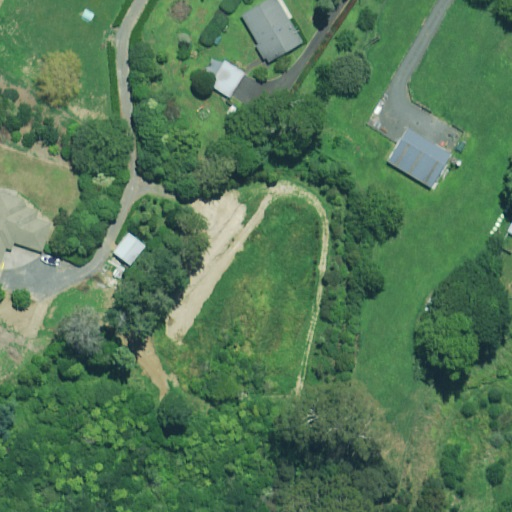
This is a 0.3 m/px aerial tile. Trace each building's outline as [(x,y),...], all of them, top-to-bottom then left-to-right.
[(258,45),(256,46),(265,61),(267,60),(269,64),(303,44),(277,0),(269,0),(242,16),(258,45)] [(211,87),(229,97),(231,94),(250,105),(257,95),(238,83),(244,73),(226,62),(211,87)] [(223,99),(211,92),(206,99),(217,107),(223,99)] [(451,156),(407,130),(387,162),(432,189),(451,156)] [(16,244),(42,253),(46,233),(52,233),(54,222),(41,218),(43,210),(27,206),(28,202),(0,192),(0,269),(2,269),(6,251),(14,253),(16,244)] [(146,247),(129,234),(114,254),(131,267),(146,247)]
